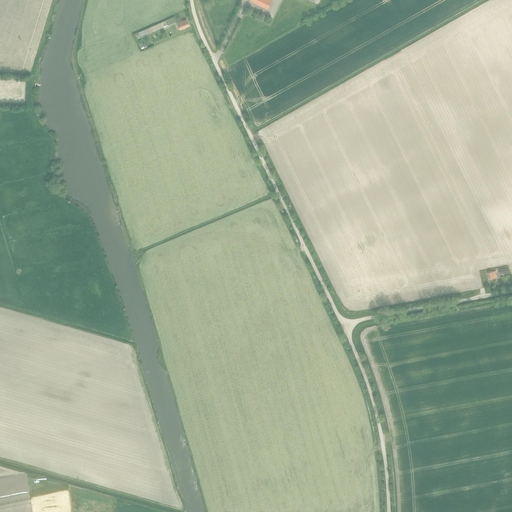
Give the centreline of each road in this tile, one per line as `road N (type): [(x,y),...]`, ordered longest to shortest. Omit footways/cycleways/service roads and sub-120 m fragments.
road 1 (unclassified): [(345,324),(191,0)]
road 2 (unclassified): [(390,511),(385,441),(345,324)]
road 3 (unclassified): [(345,324),(511,292)]
